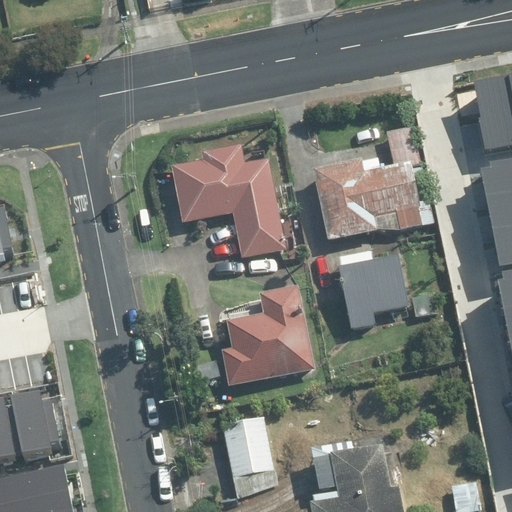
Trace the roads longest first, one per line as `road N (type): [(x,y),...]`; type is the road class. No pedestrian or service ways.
road 1 (secondary): [(511,16),(75,101)]
road 2 (residential): [(154,511),(75,101)]
